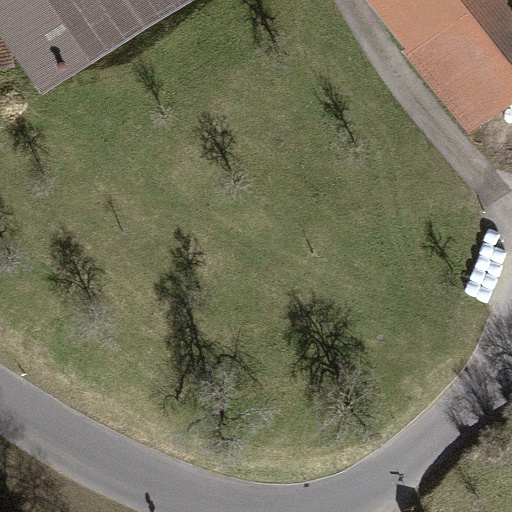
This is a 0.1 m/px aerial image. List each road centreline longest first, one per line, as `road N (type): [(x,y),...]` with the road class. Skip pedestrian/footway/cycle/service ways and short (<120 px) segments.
road 1 (tertiary): [(0,396),(140,483),(197,503),(320,510),(391,478),(511,372)]
road 2 (track): [(511,207),(480,185),(350,0)]
